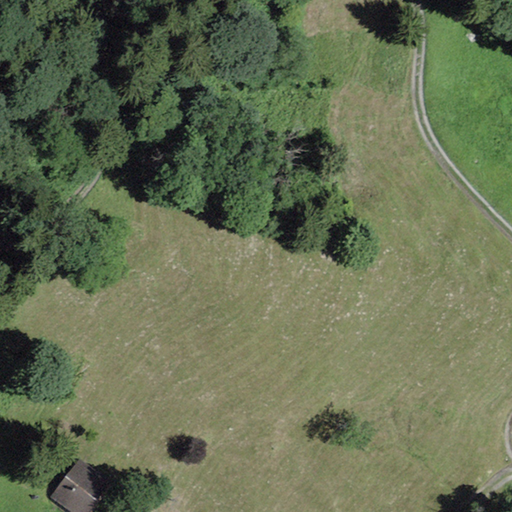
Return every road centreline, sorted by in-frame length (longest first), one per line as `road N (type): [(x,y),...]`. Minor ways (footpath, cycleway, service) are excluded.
road 1 (track): [(217,0),(126,94),(92,179),(63,210),(0,246)]
road 2 (track): [(511,235),(442,159),(421,119),(415,0)]
